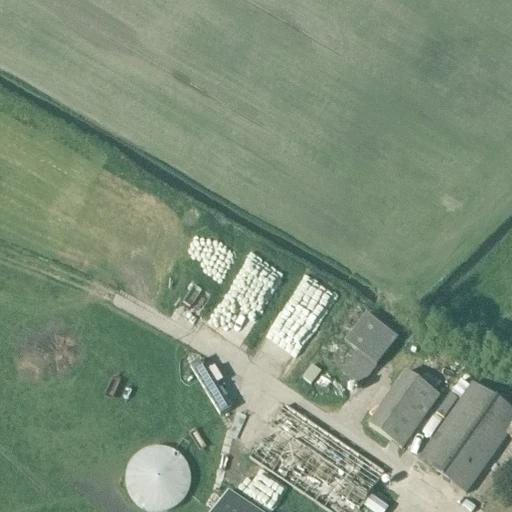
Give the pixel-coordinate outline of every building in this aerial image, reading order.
[(137,196),(159,206),(164,196),(141,186),(137,196)] [(119,287),(165,303),(178,263),(223,279),(233,253),(222,249),(225,238),(184,224),(172,256),(159,252),(152,273),(127,264),(119,287)] [(273,327),(292,340),(277,361),(287,369),(334,306),(305,284),(273,327)] [(360,388),(397,341),(366,316),(344,344),(355,353),(340,372),(360,388)] [(309,364),(299,379),(311,387),(321,372),(309,364)] [(401,452),(439,397),(406,375),(368,429),(401,452)] [(511,415),(471,386),(416,464),(465,498),(507,437),(511,440),(511,415)] [(325,511),(360,511),(384,475),(284,409),(249,462),(325,511)] [(125,474),(124,484),(125,493),(129,502),(135,509),(140,511),(173,511),(178,509),(184,502),(188,493),(190,484),(188,474),(184,466),(178,459),(170,454),(161,451),(152,451),(143,454),(135,459),(129,466),(125,474)] [(511,482),(511,475),(493,471),(490,488),(510,492),(511,482)] [(215,511),(251,511),(227,495),(215,511)]
